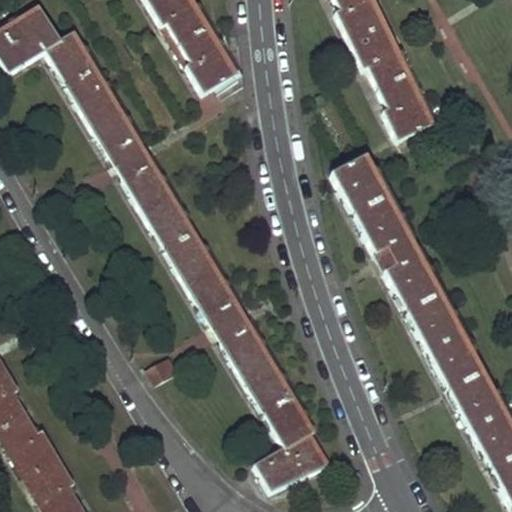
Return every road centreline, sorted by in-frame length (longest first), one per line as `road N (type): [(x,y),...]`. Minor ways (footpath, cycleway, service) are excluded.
road 1 (residential): [(401,505),(319,307),(299,237),(277,151),(260,0)]
road 2 (residential): [(0,163),(142,402),(197,470),(245,511)]
